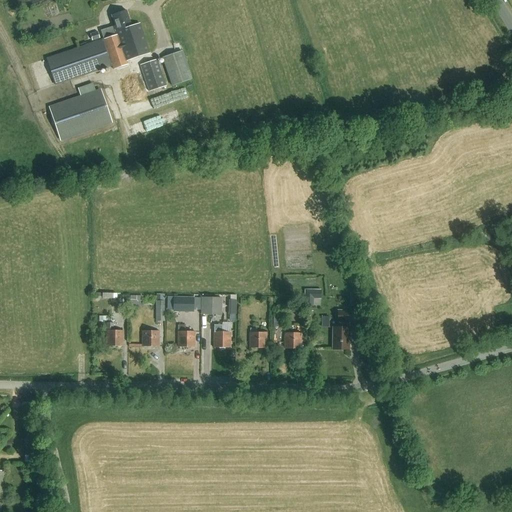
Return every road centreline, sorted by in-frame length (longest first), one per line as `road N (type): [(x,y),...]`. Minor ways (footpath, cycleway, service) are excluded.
road 1 (unclassified): [(511,348),(358,388),(0,386)]
road 2 (track): [(511,99),(217,159)]
